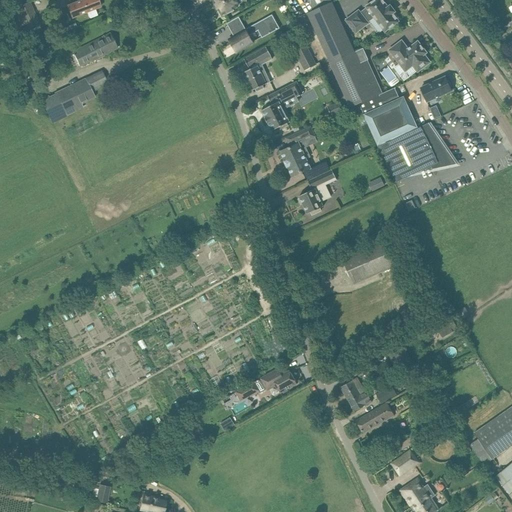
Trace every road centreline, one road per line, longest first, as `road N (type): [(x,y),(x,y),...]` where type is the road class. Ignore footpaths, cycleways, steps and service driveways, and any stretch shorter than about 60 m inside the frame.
road 1 (residential): [(380,511),(330,408),(242,124),(187,0)]
road 2 (residential): [(511,135),(410,0)]
road 3 (secondary): [(511,99),(436,0)]
